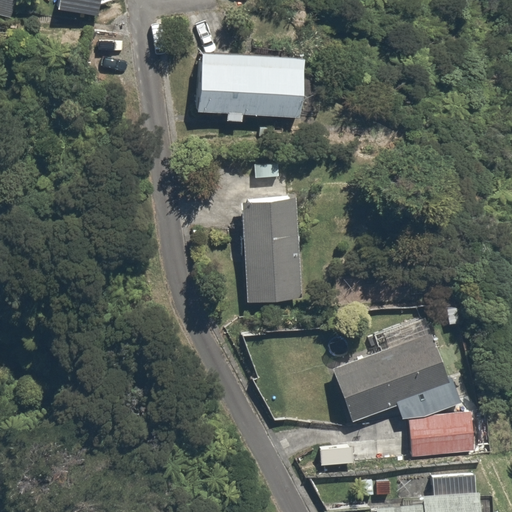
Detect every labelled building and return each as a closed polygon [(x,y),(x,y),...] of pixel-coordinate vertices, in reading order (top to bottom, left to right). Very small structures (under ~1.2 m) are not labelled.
[(0,0),(0,13),(6,15),(9,0),(0,0)] [(236,119),(236,113),(296,116),(299,57),(192,51),(189,110),(220,112),(220,118),(236,119)] [(287,195),(231,202),(243,301),(300,294),(287,195)] [(425,330),(327,368),(346,418),(445,380),(425,330)] [(471,449),(468,399),(437,401),(438,415),(403,417),(405,454),(471,449)] [(470,511),(468,480),(467,472),(426,475),(427,499),(367,504),(367,511),(470,511)]
